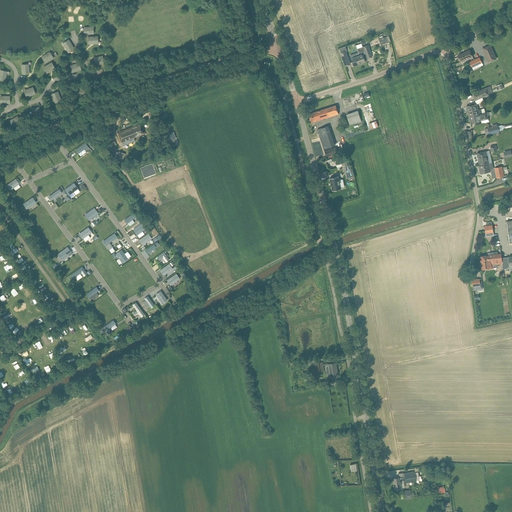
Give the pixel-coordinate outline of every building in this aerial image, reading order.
[(93,26),(83,27),(84,35),(89,35),(94,34),(93,26)] [(98,36),(88,37),(88,44),(98,44),(98,36)] [(67,52),(74,48),(69,39),(62,43),(67,52)] [(359,55),(351,58),(352,61),(354,66),(365,62),(362,54),(366,53),(367,58),(372,57),(370,52),(368,45),(363,47),(357,49),(358,52),(359,55)] [(496,59),(490,45),(482,48),(489,62),(496,59)] [(345,46),(339,48),(341,53),(345,66),(350,64),(346,51),(347,51),(345,46)] [(459,61),(460,61),(460,62),(472,56),(470,50),(458,56),(459,58),(457,58),(459,61)] [(50,52),(41,57),(45,64),(54,58),(50,52)] [(104,63),(103,56),(93,58),(94,66),(104,63)] [(472,67),(481,63),(479,58),(470,62),(472,67)] [(51,62),(43,67),(47,74),(55,69),(51,62)] [(72,73),(81,70),(79,62),(69,66),(72,73)] [(30,74),(29,64),(21,65),(22,75),(30,74)] [(492,92),(490,86),(473,93),(475,101),(489,95),(488,93),(492,92)] [(36,94),(33,87),(23,90),(26,98),(36,94)] [(74,89),(75,97),(85,95),(84,88),(74,89)] [(62,101),(58,91),(51,94),(54,104),(62,101)] [(346,105),(362,99),(359,93),(344,98),(346,105)] [(0,103),(10,104),(10,96),(0,95),(0,103)] [(478,110),(476,104),(466,106),(469,117),(483,114),(481,109),(478,110)] [(338,114),(336,105),(309,114),(311,123),(338,114)] [(43,116),(39,107),(32,110),(36,119),(43,116)] [(362,121),(358,111),(346,115),(350,125),(362,121)] [(483,114),(469,117),(471,124),(476,123),(480,121),(481,121),(488,119),(489,119),(488,116),(490,115),(489,112),(485,113),(483,114)] [(21,123),(17,116),(9,121),(12,128),(21,123)] [(376,120),(368,123),(370,129),(378,127),(376,120)] [(128,128),(117,133),(121,143),(122,146),(135,141),(134,138),(144,134),(141,129),(140,124),(128,128)] [(488,128),(484,129),(486,135),(489,134),(496,133),(502,131),(499,131),(504,130),(503,129),(505,128),(505,126),(505,125),(503,126),(502,125),(498,126),(498,125),(497,125),(492,127),(488,128)] [(335,145),(328,126),(318,129),(324,149),(335,145)] [(173,132),(166,135),(170,146),(175,144),(174,140),(176,139),(173,132)] [(85,143),(75,150),(78,154),(78,153),(80,156),(86,152),(89,149),(85,143)] [(113,146),(109,148),(113,159),(121,162),(124,153),(119,151),(118,152),(116,151),(116,152),(113,146)] [(338,153),(335,147),(324,151),(326,157),(338,153)] [(479,165),(488,163),(486,152),(477,154),(479,165)] [(348,155),(335,158),(337,168),(344,166),(350,165),(348,155)] [(489,164),(488,163),(479,165),(480,166),(479,166),(481,174),(490,171),(490,170),(494,169),(492,163),(489,164)] [(350,165),(344,166),(347,178),(354,176),(352,168),(351,168),(350,165)] [(503,177),(501,167),(494,168),(496,178),(503,177)] [(338,176),(329,178),(332,191),(341,189),(341,188),(345,187),(343,179),(339,180),(338,176)] [(6,185),(10,190),(19,184),(15,179),(6,185)] [(74,183),(65,190),(69,196),(74,192),(76,195),(80,192),(78,189),(74,183)] [(61,193),(59,189),(48,197),(51,200),(61,193)] [(27,209),(36,203),(32,198),(23,204),(27,209)] [(84,215),(89,221),(98,214),(94,208),(84,215)] [(134,213),(124,220),(127,224),(127,223),(130,226),(134,223),(132,220),(136,217),(134,213)] [(133,229),(137,235),(146,229),(142,223),(133,229)] [(88,227),(79,234),(83,239),(84,239),(85,241),(90,238),(88,235),(92,233),(88,227)] [(114,234),(103,242),(109,250),(111,253),(115,251),(113,248),(109,243),(117,237),(114,234)] [(148,234),(139,240),(142,245),(151,239),(148,234)] [(162,247),(159,244),(152,250),(154,253),(162,247)] [(58,254),(62,259),(71,253),(67,247),(58,254)] [(122,250),(116,254),(122,263),(128,259),(127,258),(131,256),(128,252),(124,254),(122,250)] [(163,252),(157,257),(159,260),(162,258),(166,262),(169,260),(165,254),(163,252)] [(488,255),(480,256),(481,263),(497,261),(496,260),(501,259),(501,258),(501,254),(497,254),(497,252),(488,253),(488,255)] [(502,264),(503,269),(510,269),(508,257),(501,258),(501,259),(502,264)] [(497,261),(481,263),(482,269),(492,268),(493,268),(493,267),(497,267),(497,264),(502,264),(501,259),(496,260),(497,261)] [(164,275),(172,269),(169,264),(160,271),(164,275)] [(81,273),(83,276),(87,274),(82,267),(71,275),(73,278),(75,277),(78,280),(82,277),(80,274),(81,273)] [(171,285),(179,279),(176,274),(167,280),(171,285)] [(95,299),(99,297),(96,294),(99,291),(96,287),(87,294),(90,299),(93,296),(95,299)] [(156,295),(153,297),(156,302),(159,300),(162,304),(167,300),(161,291),(156,295)] [(145,300),(142,303),(145,306),(148,304),(150,306),(151,307),(154,305),(148,296),(144,299),(145,300)] [(144,315),(136,303),(133,305),(141,317),(144,315)] [(113,321),(103,327),(108,335),(112,332),(109,328),(115,324),(113,321)] [(313,364),(309,365),(309,367),(313,366),(315,373),(320,372),(324,372),(322,362),(318,363),(313,364)] [(327,368),(329,381),(335,380),(335,378),(338,377),(336,363),(328,364),(329,368),(327,368)] [(415,471),(404,473),(404,474),(405,478),(406,483),(417,481),(416,481),(419,480),(418,472),(415,473),(415,472),(415,471)] [(404,480),(403,477),(393,479),(395,490),(402,489),(401,481),(404,480)]
